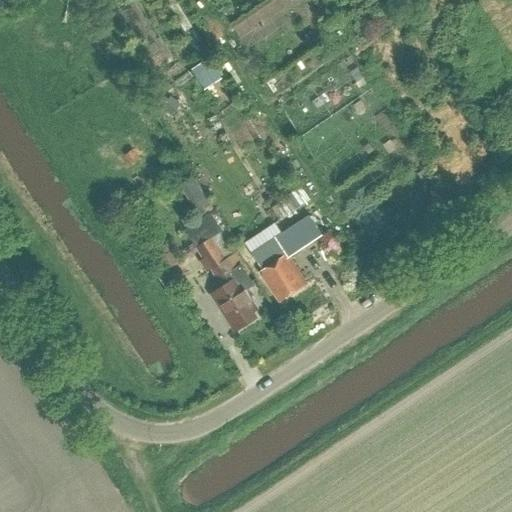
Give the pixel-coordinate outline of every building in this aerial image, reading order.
[(205,88),(224,75),(211,55),(192,68),(205,88)] [(169,118),(181,105),(171,95),(159,108),(169,118)] [(216,112),(235,142),(251,132),(232,102),(216,112)] [(201,217),(184,228),(196,247),(211,237),(223,229),(220,225),(225,222),(194,174),(180,183),(201,217)] [(308,283),(290,256),(308,244),(295,225),(252,253),(263,269),(260,271),(280,301),(308,283)] [(254,284),(234,252),(225,258),(211,237),(196,247),(204,258),(201,260),(208,271),(212,268),(223,285),(210,293),(235,331),(258,317),(254,311),(258,309),(246,289),(254,284)] [(170,266),(180,261),(169,241),(159,246),(170,266)]
